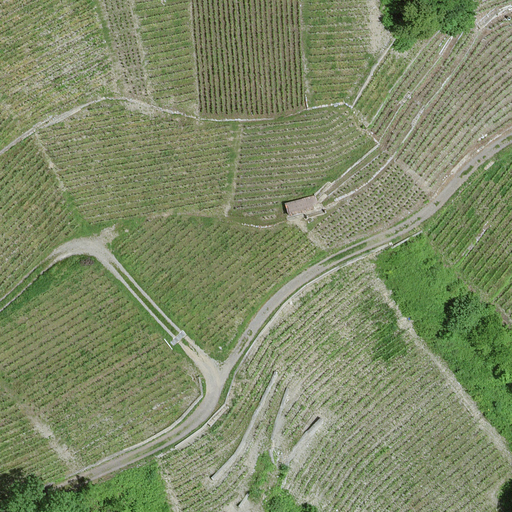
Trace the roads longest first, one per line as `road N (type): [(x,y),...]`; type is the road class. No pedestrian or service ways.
road 1 (track): [(511,140),(482,155),(425,214),(272,301),(207,406),(180,429),(12,511)]
road 2 (track): [(218,378),(93,247),(56,256),(0,304)]
